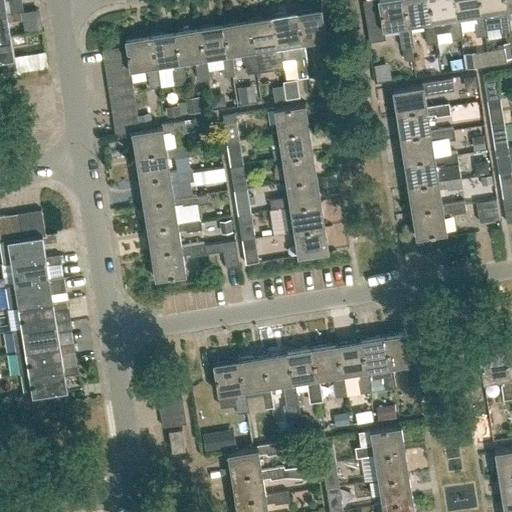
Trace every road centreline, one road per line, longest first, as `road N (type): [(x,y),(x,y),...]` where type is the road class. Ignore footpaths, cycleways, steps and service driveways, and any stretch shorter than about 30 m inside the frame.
road 1 (residential): [(115,335),(511,273)]
road 2 (unclassified): [(115,335),(85,161)]
road 3 (unclassified): [(85,161),(61,3)]
road 4 (unclassified): [(125,492),(132,452),(115,335)]
road 5 (residential): [(5,511),(125,492)]
